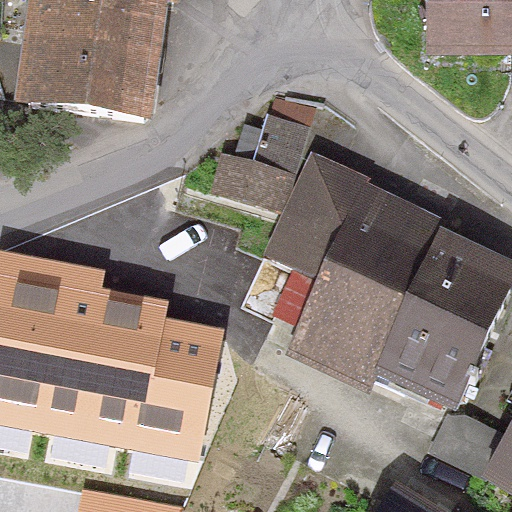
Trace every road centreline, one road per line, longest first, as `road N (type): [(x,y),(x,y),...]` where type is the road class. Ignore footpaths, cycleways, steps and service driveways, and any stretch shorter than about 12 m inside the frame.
road 1 (tertiary): [(0,217),(109,179),(189,123),(309,0)]
road 2 (residential): [(310,0),(355,63),(511,186)]
